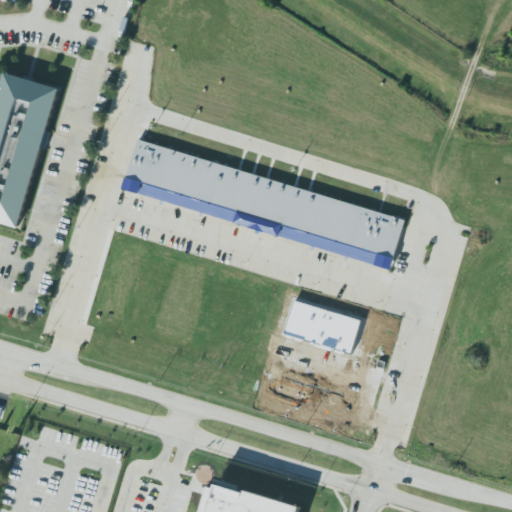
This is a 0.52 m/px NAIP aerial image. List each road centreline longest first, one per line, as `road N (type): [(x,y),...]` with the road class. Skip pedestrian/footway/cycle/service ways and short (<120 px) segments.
road 1 (secondary): [(511,503),(0,347)]
road 2 (secondary): [(0,373),(459,511)]
